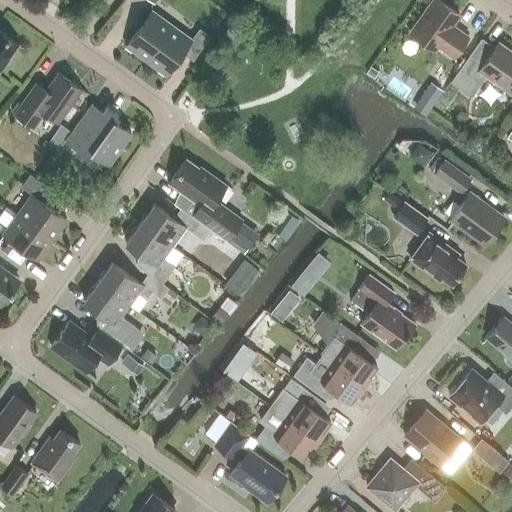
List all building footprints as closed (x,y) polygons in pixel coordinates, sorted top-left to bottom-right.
[(459,15),(438,0),(432,0),(410,32),(434,49),(437,45),(453,56),(467,36),(451,25),(459,15)] [(146,59),(171,25),(151,11),(126,45),(146,59)] [(166,74),(191,39),(171,25),(146,59),(166,74)] [(199,28),(193,36),(204,44),(210,36),(199,28)] [(0,68),(18,44),(0,31),(0,68)] [(511,93),(511,52),(498,42),(482,64),(469,54),(449,81),(471,97),(486,75),(511,93)] [(370,66),(366,72),(374,77),(378,72),(370,66)] [(81,89),(58,73),(38,101),(28,94),(14,113),(33,127),(43,112),(57,122),(81,89)] [(429,82),(420,95),(432,104),(442,91),(429,82)] [(108,163),(131,132),(114,120),(117,115),(106,107),(91,127),(81,119),(65,140),(88,156),(91,151),(108,163)] [(70,132),(60,125),(53,134),(63,141),(70,132)] [(415,156),(429,162),(436,148),(422,141),(415,156)] [(471,177),(437,155),(429,167),(434,171),(433,173),(460,193),(471,177)] [(225,185),(200,167),(199,168),(185,159),(169,182),(200,205),(193,214),(227,239),(231,232),(241,219),(214,200),(225,185)] [(66,219),(42,201),(51,189),(29,174),(20,186),(31,194),(17,214),(52,239),(66,219)] [(427,218),(404,202),(390,191),(384,199),(398,209),(393,216),(416,233),(427,218)] [(484,244),(503,217),(469,192),(450,219),(484,244)] [(210,229),(201,223),(180,208),(173,218),(153,203),(139,223),(171,246),(185,227),(203,239),(210,229)] [(284,238),(297,220),(286,211),(273,229),(284,238)] [(52,239),(17,214),(3,234),(37,259),(52,239)] [(139,223),(125,242),(148,259),(141,269),(147,273),(162,284),(175,265),(163,257),(171,246),(139,223)] [(231,232),(227,239),(245,251),(249,245),(231,232)] [(428,233),(410,258),(439,280),(441,276),(451,283),(465,264),(455,257),(458,254),(428,233)] [(244,258),(224,283),(228,286),(240,295),(259,270),(244,258)] [(168,288),(162,284),(147,273),(140,283),(111,262),(97,281),(129,304),(137,293),(145,299),(151,291),(161,298),(168,288)] [(0,303),(18,279),(0,265),(0,303)] [(292,286),(303,294),(316,278),(305,270),(292,286)] [(360,323),(395,348),(404,335),(406,337),(409,334),(407,333),(414,323),(385,303),(393,292),(368,274),(350,300),(368,313),(360,323)] [(121,316),(129,304),(97,281),(83,301),(110,320),(103,330),(126,347),(136,333),(135,326),(121,316)] [(281,320),(288,310),(278,303),(271,313),(281,320)] [(219,325),(227,315),(218,308),(210,318),(219,325)] [(318,325),(330,334),(334,337),(328,345),(321,354),(364,384),(377,367),(357,353),(366,341),(339,322),(327,313),(318,325)] [(193,325),(204,334),(211,324),(200,316),(193,325)] [(511,323),(504,317),(486,338),(505,355),(504,356),(505,362),(509,366),(511,365),(511,323)] [(108,363),(121,344),(97,327),(91,336),(69,320),(50,346),(85,372),(97,355),(108,363)] [(245,367),(258,373),(267,352),(255,346),(245,367)] [(141,357),(150,364),(155,358),(145,351),(141,357)] [(274,362),(283,369),(290,359),(281,352),(274,362)] [(364,384),(321,354),(315,363),(306,357),(292,375),(308,386),(315,376),(351,402),(364,384)] [(121,363),(137,375),(142,368),(126,356),(121,363)] [(494,404),(505,413),(511,405),(511,387),(493,371),(485,381),(470,369),(449,394),(480,421),(494,404)] [(303,403),(310,393),(290,378),(270,406),(317,440),(330,422),(303,403)] [(26,425),(36,412),(13,396),(0,413),(0,438),(11,446),(20,434),(22,436),(29,427),(26,425)] [(317,440),(270,406),(259,421),(265,425),(255,439),(266,447),(274,435),(305,457),(317,440)] [(229,410),(224,417),(231,422),(236,415),(229,410)] [(461,440),(425,410),(404,435),(440,465),(461,440)] [(248,435),(230,423),(214,444),(232,457),(233,455),(240,460),(230,474),(252,490),(251,491),(266,502),(285,476),(248,449),(247,450),(241,445),(248,435)] [(71,454),(79,443),(59,429),(52,439),(49,436),(31,462),(57,480),(74,457),(71,454)] [(508,461),(481,438),(472,449),(499,472),(508,461)] [(394,509),(417,482),(437,498),(446,488),(411,458),(402,469),(390,458),(366,486),(394,509)] [(0,486),(12,495),(28,474),(15,464),(0,484),(0,486)] [(511,480),(511,465),(510,464),(502,473),(511,481),(511,480)] [(174,511),(151,495),(138,511),(174,511)]
